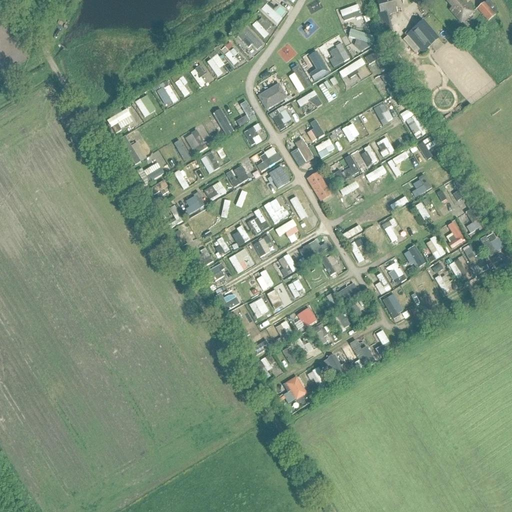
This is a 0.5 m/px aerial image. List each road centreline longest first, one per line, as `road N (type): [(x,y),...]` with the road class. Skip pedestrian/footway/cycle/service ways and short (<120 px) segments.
road 1 (track): [(7,0),(330,511)]
road 2 (track): [(253,0),(212,40),(85,119)]
